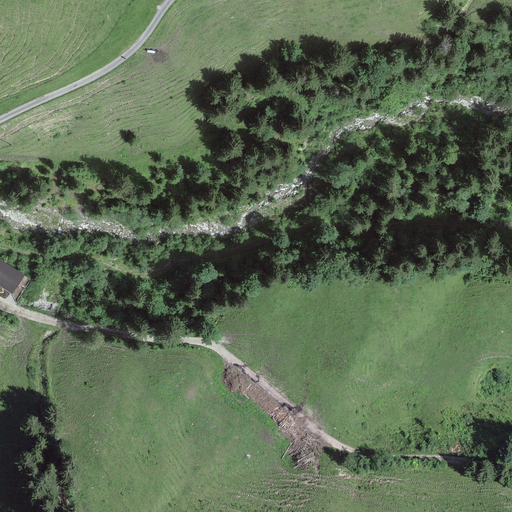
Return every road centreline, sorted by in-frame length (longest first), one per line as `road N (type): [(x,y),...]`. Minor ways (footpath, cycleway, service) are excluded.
road 1 (track): [(511,224),(295,227),(239,251),(138,265),(0,237)]
road 2 (track): [(200,340),(228,350),(318,440),(366,454),(478,461),(511,471)]
road 3 (track): [(200,340),(37,320),(0,301)]
